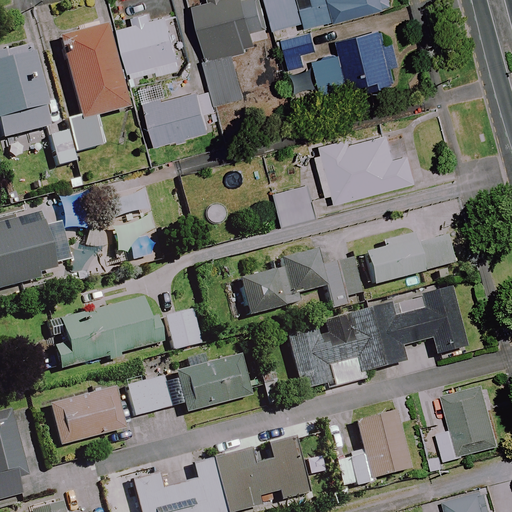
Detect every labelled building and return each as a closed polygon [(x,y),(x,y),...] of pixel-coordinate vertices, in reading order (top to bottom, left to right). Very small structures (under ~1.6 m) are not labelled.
[(206,62),(231,57),(257,50),(253,37),(271,32),(263,0),(246,0),(244,1),(244,0),(227,0),(193,9),(206,62)] [(303,30),(391,10),(388,0),(266,0),(274,33),(302,26),(303,30)] [(129,82),(148,77),(149,81),(185,72),(178,44),(171,17),(116,30),(129,82)] [(66,134),(66,135),(72,155),(100,148),(93,120),(127,111),(106,29),(55,42),(75,119),(63,122),(66,134)] [(393,89),(391,81),(389,71),(399,68),(392,43),(385,45),(382,32),(335,44),(338,57),(310,64),(320,100),(366,88),(368,96),(393,89)] [(275,41),(281,73),(304,68),(302,59),(319,55),(314,33),(275,41)] [(0,140),(46,130),(42,112),(47,111),(31,47),(0,54),(0,140)] [(231,57),(206,62),(202,63),(209,91),(144,107),(154,148),(210,135),(208,127),(217,125),(213,108),(242,101),(231,57)] [(66,135),(66,134),(46,139),(54,170),(72,166),(70,156),(72,155),(66,135)] [(313,153),(324,199),(332,197),(334,205),(416,184),(409,156),(394,160),(387,134),(313,153)] [(312,184),(274,195),(283,229),(321,218),(312,184)] [(100,204),(105,223),(144,212),(139,193),(100,204)] [(68,265),(59,227),(39,231),(35,216),(4,223),(4,219),(0,219),(0,290),(48,279),(46,270),(68,265)] [(138,223),(108,230),(114,259),(144,252),(138,223)] [(381,241),(382,247),(364,252),(372,285),(423,271),(413,232),(381,241)] [(447,235),(417,242),(424,270),(454,263),(447,235)] [(345,306),(344,299),(360,294),(352,263),(335,267),(332,256),(318,260),(315,252),(276,262),(278,271),(234,282),(244,319),(298,305),(296,297),(321,290),(327,310),(345,306)] [(365,313),(381,371),(403,365),(398,349),(427,341),(432,360),(465,351),(448,291),(408,302),(411,312),(396,316),(393,305),(365,313)] [(155,320),(145,323),(140,302),(44,325),(48,341),(60,338),(62,345),(51,348),(56,372),(105,360),(106,364),(118,361),(117,357),(149,350),(161,347),(155,320)] [(190,313),(162,320),(170,355),(199,348),(190,313)] [(381,371),(365,313),(282,336),(298,395),(331,386),(333,393),(362,385),(360,376),(381,371)] [(173,373),(184,417),(247,400),(236,356),(173,373)] [(168,409),(159,377),(122,386),(131,419),(168,409)] [(129,432),(117,388),(46,406),(57,450),(129,432)] [(451,432),(436,436),(443,465),(500,450),(485,390),(443,400),(451,432)] [(397,413),(353,423),(360,451),(347,455),(349,461),(334,465),(339,489),(411,472),(397,413)] [(0,500),(18,495),(13,476),(25,473),(9,414),(0,416),(0,500)] [(208,464),(221,511),(243,511),(257,509),(254,499),(275,494),(277,503),(304,496),(290,442),(266,449),(270,464),(249,469),(245,454),(208,464)] [(221,511),(208,464),(194,468),(188,470),(191,483),(159,492),(155,477),(128,484),(135,511),(221,511)] [(489,511),(484,494),(445,505),(447,511),(489,511)] [(30,511),(61,511),(58,501),(29,508),(30,511)]
